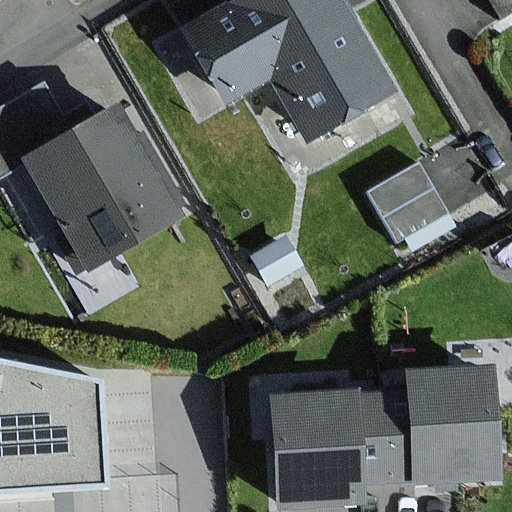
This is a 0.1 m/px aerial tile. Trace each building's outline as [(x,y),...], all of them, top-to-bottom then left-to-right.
[(339,0),(241,0),(190,29),(230,98),(275,72),(312,135),(391,90),(339,0)] [(511,0),(491,0),(500,14),(511,6),(511,0)] [(178,213),(117,107),(75,132),(48,85),(0,112),(0,174),(29,158),(89,264),(178,213)] [(444,213),(417,167),(371,193),(398,239),(444,213)] [(287,239),(256,255),(269,281),(300,264),(287,239)] [(0,360),(0,491),(104,484),(99,382),(0,360)] [(489,369),(409,373),(411,394),(416,478),(416,482),(495,477),(489,369)] [(283,505),(364,500),(363,481),(358,397),(358,392),(277,397),(283,505)] [(416,478),(411,394),(358,397),(363,481),(416,478)]
